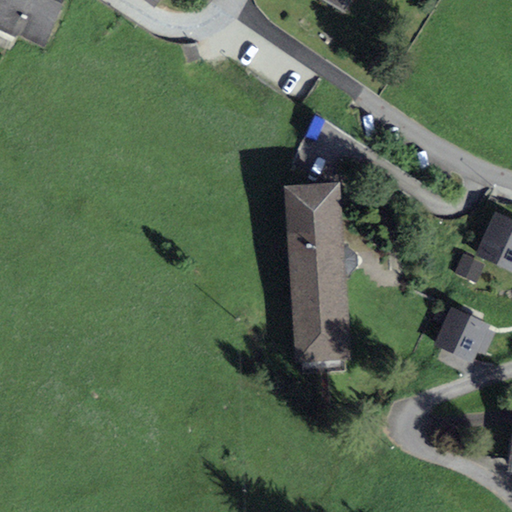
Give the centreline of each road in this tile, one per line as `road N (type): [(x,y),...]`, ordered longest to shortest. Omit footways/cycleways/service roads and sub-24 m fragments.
road 1 (residential): [(511,185),(461,163),(228,7)]
road 2 (residential): [(116,0),(179,30),(202,29),(228,7)]
